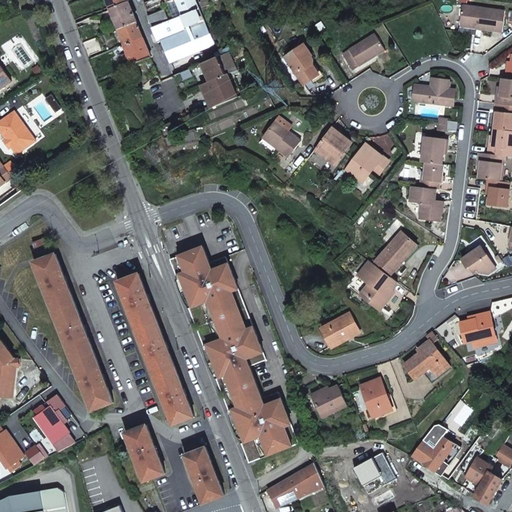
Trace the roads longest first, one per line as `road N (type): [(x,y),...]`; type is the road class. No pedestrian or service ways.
road 1 (residential): [(426,322),(361,358),(310,361),(291,340),(244,216),(228,201),(207,197),(140,222)]
road 2 (residential): [(426,322),(428,279),(451,241),(470,91),(462,72),(440,63),(389,88)]
road 3 (residential): [(254,511),(140,222)]
road 4 (unknown): [(258,252),(247,258),(246,279),(307,457),(249,500)]
road 5 (residential): [(140,222),(55,0)]
road 6 (residential): [(140,222),(77,249),(41,200),(0,228)]
road 7 (residential): [(389,88),(376,81),(356,87),(354,116),(382,123),(393,112),(392,92)]
road 8 (residential): [(135,0),(184,118)]
